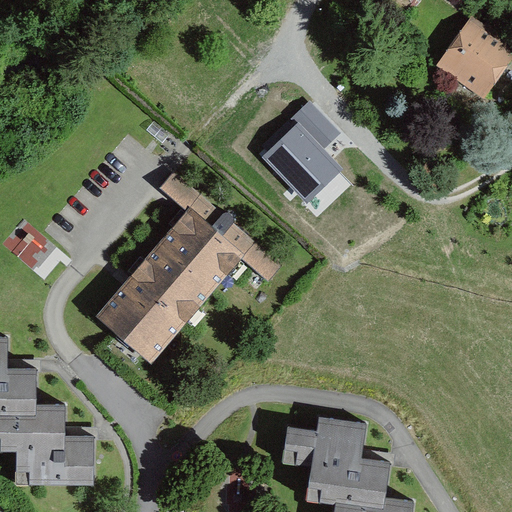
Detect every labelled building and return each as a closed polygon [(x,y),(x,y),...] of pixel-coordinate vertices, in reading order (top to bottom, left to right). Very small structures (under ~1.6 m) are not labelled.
[(511,67),(511,51),(475,26),(443,71),(486,103),(511,67)] [(299,126),(266,158),(307,200),(338,170),(320,151),(339,133),(310,102),(292,120),(299,126)] [(179,181),(166,198),(203,228),(216,211),(179,181)] [(97,321),(153,370),(242,268),(186,219),(97,321)] [(283,270),(239,233),(225,249),(269,287),(283,270)] [(8,338),(0,338),(0,455),(16,455),(16,487),(96,488),(96,438),(80,438),(65,438),(66,408),(36,408),(36,372),(18,372),(7,372),(8,338)] [(415,511),(417,507),(387,503),(392,465),(377,463),(364,462),(369,425),(320,419),(318,433),(289,429),(284,465),(312,469),(307,504),(335,508),(334,511),(415,511)]
